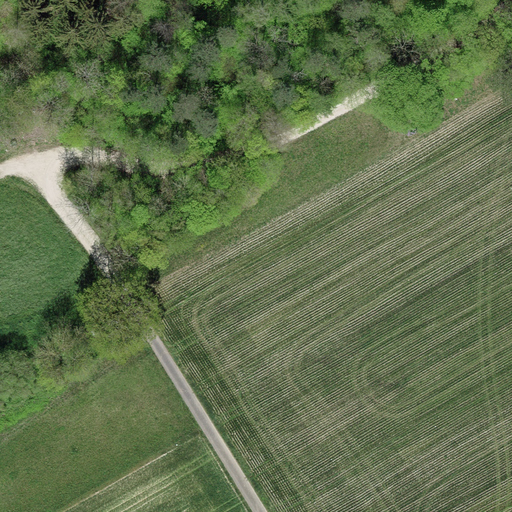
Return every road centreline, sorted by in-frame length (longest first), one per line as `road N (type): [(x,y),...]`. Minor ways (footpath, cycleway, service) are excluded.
road 1 (track): [(511,13),(243,154),(192,167),(92,155),(33,159)]
road 2 (track): [(260,511),(33,159)]
